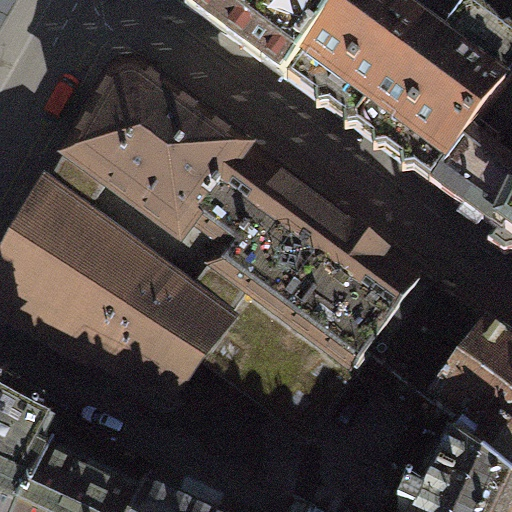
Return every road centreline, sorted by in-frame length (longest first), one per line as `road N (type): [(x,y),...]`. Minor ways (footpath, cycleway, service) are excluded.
road 1 (residential): [(511,290),(103,0)]
road 2 (residential): [(0,145),(80,0)]
